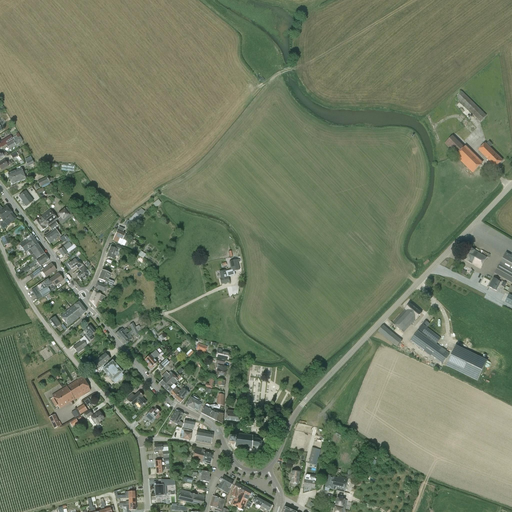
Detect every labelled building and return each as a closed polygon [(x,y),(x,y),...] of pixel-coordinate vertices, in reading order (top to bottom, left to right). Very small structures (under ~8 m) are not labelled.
[(486,115),(462,92),(456,98),(480,122),(486,115)] [(6,144),(6,145),(13,141),(10,136),(1,142),(0,142),(0,147),(2,146),(6,144)] [(464,147),(453,136),(444,144),(456,155),(455,156),(473,173),(483,163),(466,146),(464,147)] [(13,141),(6,145),(9,150),(16,146),(23,141),(20,137),(16,139),(13,141)] [(503,160),(496,154),(490,148),(493,145),(489,141),(486,144),(485,143),(478,151),(495,167),(503,160)] [(34,164),(32,160),(31,157),(25,160),(28,166),(34,164)] [(7,163),(5,160),(0,163),(0,168),(1,170),(8,166),(13,163),(12,160),(7,163)] [(10,180),(24,174),(26,173),(25,171),(23,172),(21,169),(8,174),(10,180)] [(12,185),(26,179),(24,174),(10,180),(12,185)] [(40,187),(42,187),(50,183),(53,181),(53,179),(48,178),(47,177),(38,181),(40,187)] [(19,196),(22,201),(26,205),(27,206),(33,201),(25,191),(19,196)] [(156,207),(161,203),(158,199),(152,203),(156,207)] [(0,225),(3,229),(16,219),(6,206),(2,209),(0,206),(0,217),(3,221),(0,223),(0,225)] [(67,207),(64,210),(64,209),(59,214),(61,217),(58,219),(62,224),(73,215),(67,207)] [(138,211),(136,213),(129,221),(128,220),(124,224),(128,228),(132,225),(145,212),(142,209),(139,211),(138,211)] [(50,210),(34,223),(41,232),(57,219),(50,210)] [(49,227),(52,231),(59,226),(55,222),(49,227)] [(125,240),(127,236),(125,235),(125,234),(123,233),(124,229),(119,227),(117,230),(113,240),(118,243),(120,239),(123,240),(123,239),(125,240)] [(50,244),(61,236),(55,229),(45,237),(50,244)] [(37,244),(31,236),(27,239),(27,240),(20,245),(25,253),(27,251),(37,244)] [(65,251),(72,246),(74,244),(71,241),(65,245),(62,247),(63,248),(58,251),(63,257),(67,254),(65,251)] [(27,251),(31,255),(40,248),(37,244),(27,251)] [(113,248),(111,247),(107,257),(114,259),(118,250),(120,251),(122,247),(115,244),(113,248)] [(44,254),(40,248),(31,255),(35,260),(37,259),(44,254)] [(468,262),(471,263),(478,252),(475,251),(469,248),(463,259),(468,262)] [(487,257),(478,252),(471,263),(472,264),(481,268),(487,257)] [(494,273),(511,283),(511,256),(506,253),(496,270),(494,273)] [(36,260),(33,262),(33,263),(28,266),(27,266),(22,270),(20,272),(19,272),(22,276),(30,270),(35,266),(34,265),(37,263),(40,267),(49,261),(44,254),(36,260)] [(72,269),(76,266),(78,268),(83,265),(80,261),(78,262),(75,259),(73,256),(70,259),(72,261),(68,264),(72,269)] [(240,259),(229,262),(231,271),(231,272),(234,272),(240,270),(238,262),(240,261),(240,259)] [(35,272),(33,273),(33,274),(35,273),(37,275),(42,272),(46,277),(56,270),(52,264),(44,270),(42,267),(35,272)] [(80,270),(82,273),(77,276),(81,281),(88,275),(86,273),(88,271),(87,270),(88,270),(84,267),(80,270)] [(108,279),(111,274),(102,271),(99,279),(105,282),(104,284),(112,288),(114,282),(108,279)] [(231,272),(231,271),(225,272),(225,271),(219,272),(221,278),(220,279),(221,284),(229,282),(228,278),(235,276),(234,272),(231,272)] [(43,282),(37,287),(31,290),(38,300),(43,297),(51,292),(56,289),(55,286),(63,280),(59,273),(50,280),(49,278),(44,282),(43,282)] [(487,287),(490,281),(484,278),(481,284),(487,287)] [(499,284),(500,282),(493,278),(489,287),(496,290),(496,291),(500,284),(499,284)] [(103,303),(105,297),(101,295),(97,293),(99,289),(105,292),(107,287),(97,282),(95,288),(89,300),(96,308),(100,301),(103,303)] [(511,299),(502,294),(498,302),(507,306),(511,299)] [(69,326),(86,312),(79,302),(61,316),(69,326)] [(410,304),(404,310),(404,311),(393,323),(404,333),(415,320),(416,320),(422,313),(410,304)] [(54,330),(61,325),(55,316),(48,322),(54,330)] [(427,337),(418,330),(410,341),(442,364),(450,353),(432,340),(437,344),(441,338),(427,327),(422,324),(418,329),(423,332),(422,333),(427,336),(427,337)] [(131,329),(132,330),(127,334),(126,333),(119,338),(124,344),(125,343),(125,344),(126,344),(128,343),(128,342),(127,342),(127,341),(131,339),(129,337),(131,336),(131,335),(133,333),(135,336),(139,334),(138,331),(141,330),(139,325),(135,327),(131,329)] [(397,347),(402,340),(394,334),(384,325),(378,332),(397,347)] [(86,334),(83,337),(85,339),(83,340),(73,347),(77,354),(88,346),(86,344),(94,338),(91,336),(95,332),(90,326),(84,331),(86,334)] [(119,338),(126,333),(128,331),(126,329),(124,331),(122,329),(116,334),(119,338)] [(199,344),(196,350),(205,353),(207,347),(199,344)] [(456,345),(446,366),(478,381),(488,361),(456,345)] [(145,361),(145,360),(148,364),(148,365),(151,369),(154,365),(155,366),(157,365),(156,364),(157,363),(154,359),(156,358),(158,356),(164,351),(160,346),(152,354),(144,360),(145,361)] [(218,349),(216,357),(228,359),(230,353),(222,351),(222,350),(218,349)] [(96,362),(100,367),(105,364),(110,359),(106,354),(96,362)] [(161,370),(169,363),(166,359),(158,367),(161,370)] [(114,383),(124,375),(122,373),(113,362),(112,361),(107,366),(105,364),(100,367),(99,368),(101,371),(103,370),(112,381),(113,381),(114,383)] [(224,370),(225,367),(218,365),(217,369),(216,375),(216,376),(218,376),(225,377),(226,370),(224,370)] [(270,377),(272,368),(260,366),(258,375),(270,377)] [(172,386),(174,384),(179,380),(178,380),(181,377),(178,374),(175,377),(170,372),(167,375),(166,374),(163,377),(164,378),(159,383),(167,390),(171,385),(172,386)] [(82,377),(67,387),(75,400),(90,390),(82,377)] [(209,384),(206,383),(205,387),(212,389),(214,380),(210,379),(209,384)] [(170,393),(176,386),(178,384),(179,384),(177,382),(176,384),(176,385),(175,385),(174,384),(172,386),(171,385),(167,390),(170,393)] [(170,393),(174,397),(181,391),(176,386),(170,393)] [(75,400),(67,387),(52,395),(60,408),(75,400)] [(189,393),(183,388),(181,391),(174,397),(181,403),(189,393)] [(141,407),(146,402),(142,397),(143,396),(139,392),(134,396),(132,394),(127,399),(133,406),(136,402),(141,407)] [(198,411),(203,402),(199,400),(198,402),(191,398),(187,405),(194,409),(198,411)] [(75,408),(79,415),(87,411),(83,404),(75,408)] [(213,409),(213,408),(214,405),(209,406),(207,405),(205,405),(204,407),(201,413),(209,417),(212,411),(213,409)] [(159,414),(160,413),(161,411),(156,406),(153,410),(152,409),(149,412),(145,417),(152,423),(156,419),(157,420),(160,416),(159,415),(159,414)] [(92,417),(97,424),(96,424),(98,426),(102,423),(100,421),(104,419),(99,412),(94,415),(90,410),(85,413),(84,414),(87,418),(91,416),(92,417)] [(176,410),(170,421),(177,425),(182,427),(183,423),(179,421),(183,414),(176,410)] [(225,420),(239,421),(240,416),(238,415),(238,412),(226,410),(225,420)] [(210,418),(215,421),(218,413),(216,412),(215,413),(212,411),(209,417),(210,418)] [(54,429),(61,426),(55,415),(49,418),(54,429)] [(193,430),(195,422),(184,420),(183,428),(193,430)] [(190,441),(192,433),(191,433),(192,430),(182,428),(180,438),(183,439),(190,441)] [(197,431),(195,441),(211,444),(213,433),(197,431)] [(261,442),(262,442),(262,441),(261,442),(259,440),(260,439),(259,438),(259,439),(256,439),(257,436),(235,434),(235,437),(229,437),(228,443),(235,444),(234,447),(252,449),(252,446),(255,447),(255,448),(256,448),(256,447),(258,447),(258,448),(259,448),(259,447),(261,446),(262,445),(261,445),(261,442)] [(164,456),(164,458),(169,458),(168,447),(167,447),(167,444),(162,444),(154,445),(155,451),(163,450),(163,452),(163,456),(164,456)] [(202,463),(202,462),(210,464),(212,454),(205,452),(205,450),(202,449),(202,450),(195,447),(191,460),(202,463)] [(317,449),(312,448),(308,464),(313,465),(317,449)] [(209,482),(210,477),(209,477),(209,473),(202,471),(200,481),(209,482)] [(292,471),(291,483),(292,483),(293,484),(296,484),(297,483),(298,483),(299,472),(292,471)] [(309,479),(309,480),(305,479),(304,487),(314,488),(315,481),(314,481),(315,480),(315,476),(310,475),(309,479)] [(337,478),(335,477),(328,476),(325,487),(332,489),(344,492),(347,478),(337,476),(337,478)] [(227,493),(230,488),(233,482),(229,480),(224,477),(220,483),(217,488),(223,491),(227,493)] [(236,483),(232,492),(231,496),(235,497),(236,498),(237,494),(241,486),(236,483)] [(232,505),(238,508),(246,489),(241,486),(237,494),(236,498),(235,497),(233,501),(233,500),(231,504),(232,505)] [(167,487),(155,488),(155,498),(168,497),(167,487)] [(251,492),(246,489),(238,508),(243,510),(249,497),(251,498),(253,493),(251,492)] [(190,494),(191,492),(181,490),(178,500),(203,506),(204,499),(205,496),(203,495),(197,494),(197,495),(190,494)] [(225,500),(213,496),(210,506),(217,508),(216,510),(220,511),(220,509),(222,510),(225,500)] [(254,503),(261,507),(264,501),(257,498),(254,497),(252,502),(254,503)] [(126,504),(129,504),(135,504),(135,498),(128,498),(129,501),(126,502),(126,503),(119,503),(119,507),(126,506),(126,504)] [(334,507),(333,511),(344,511),(347,501),(344,500),(344,499),(343,499),(336,498),(334,505),(335,505),(335,506),(335,507),(334,507)] [(263,511),(265,509),(269,511),(272,506),(264,501),(261,507),(260,509),(263,511)] [(92,511),(98,511),(96,511),(94,507),(93,507),(91,502),(88,503),(90,510),(92,510),(92,511)]
